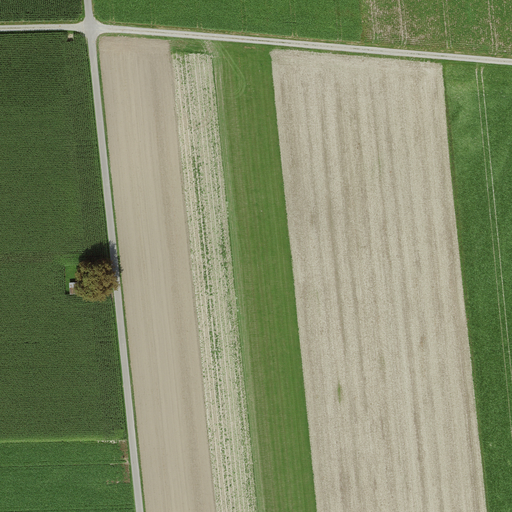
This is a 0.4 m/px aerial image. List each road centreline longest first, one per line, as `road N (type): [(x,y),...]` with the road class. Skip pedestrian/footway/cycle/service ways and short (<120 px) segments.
road 1 (unclassified): [(87,0),(140,511)]
road 2 (track): [(511,63),(90,30),(0,33)]
